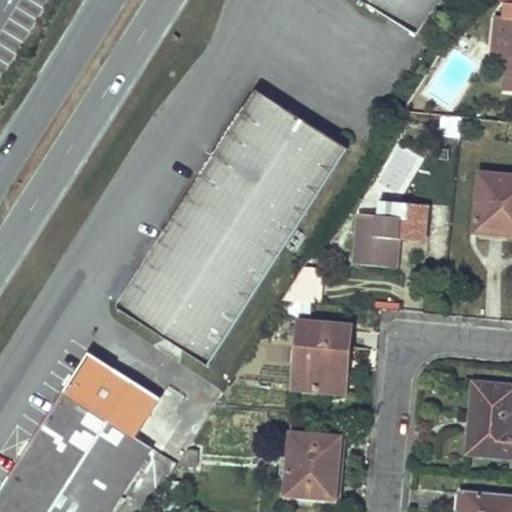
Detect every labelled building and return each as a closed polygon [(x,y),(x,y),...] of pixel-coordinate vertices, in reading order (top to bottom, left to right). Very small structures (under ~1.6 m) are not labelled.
[(360,0),(416,36),(438,0),(360,0)] [(502,61),(509,62),(511,24),(511,18),(506,18),(502,61)] [(260,95),(124,309),(207,363),(344,149),(260,95)] [(511,177),(481,175),(476,232),(511,234),(511,177)] [(359,221),(355,263),(396,267),(399,239),(424,241),(428,206),(380,201),(377,223),(359,221)] [(360,213),(359,221),(377,223),(378,216),(360,213)] [(309,259),(283,301),(319,304),(323,260),(309,259)] [(300,323),(294,390),(341,393),(344,352),(350,352),(352,327),(300,323)] [(0,511),(112,511),(153,449),(138,440),(164,401),(96,357),(0,504),(0,511)] [(478,422),(475,455),(511,458),(511,388),(475,385),(472,421),(478,422)] [(469,454),(475,455),(478,422),(472,421),(469,454)] [(293,435),(287,496),(336,500),(342,439),(293,435)] [(188,452),(179,466),(195,467),(196,453),(188,452)] [(511,511),(511,497),(460,493),(458,511),(511,511)]
